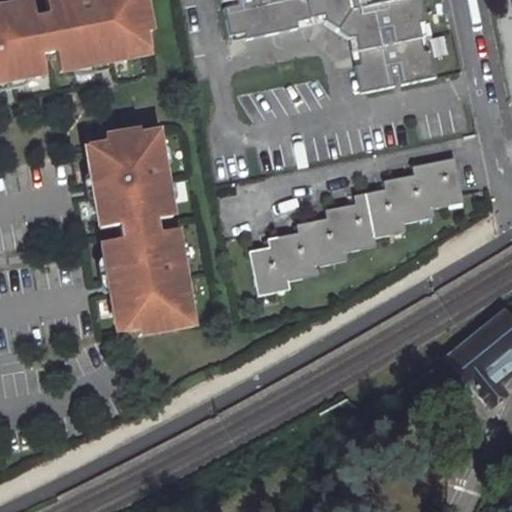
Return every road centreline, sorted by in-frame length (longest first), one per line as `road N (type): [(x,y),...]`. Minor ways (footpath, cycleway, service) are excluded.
road 1 (unknown): [(479,107),(211,157)]
road 2 (residential): [(456,0),(493,170),(511,195)]
